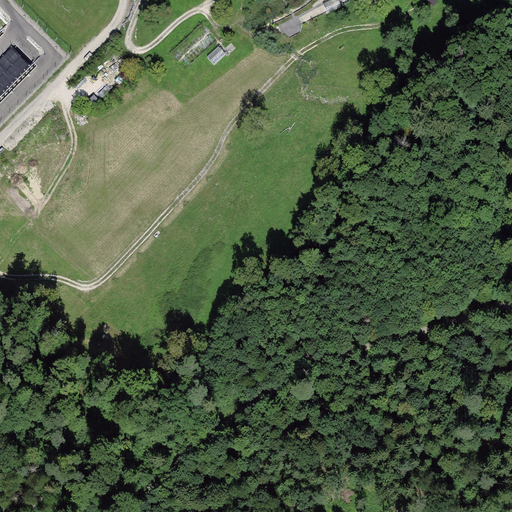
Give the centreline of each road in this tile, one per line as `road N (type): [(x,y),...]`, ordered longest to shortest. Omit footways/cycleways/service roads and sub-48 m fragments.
road 1 (track): [(511,301),(345,352),(293,377),(192,448),(132,511)]
road 2 (track): [(126,0),(119,19),(0,136)]
road 3 (track): [(145,0),(131,39),(145,52),(175,23),(219,0)]
